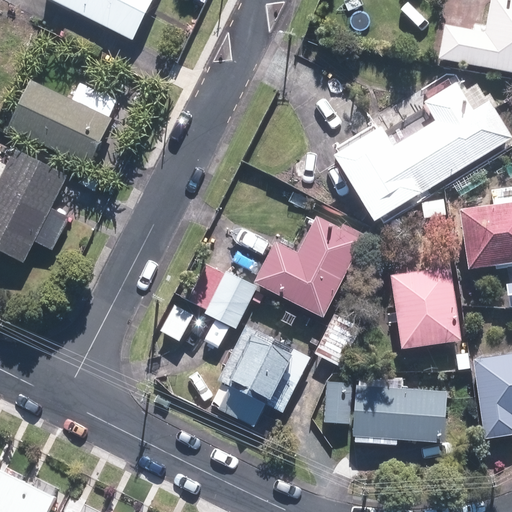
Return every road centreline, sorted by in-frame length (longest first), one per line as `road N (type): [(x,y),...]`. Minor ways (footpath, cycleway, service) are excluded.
road 1 (residential): [(60,402),(266,0)]
road 2 (residential): [(239,490),(60,402)]
